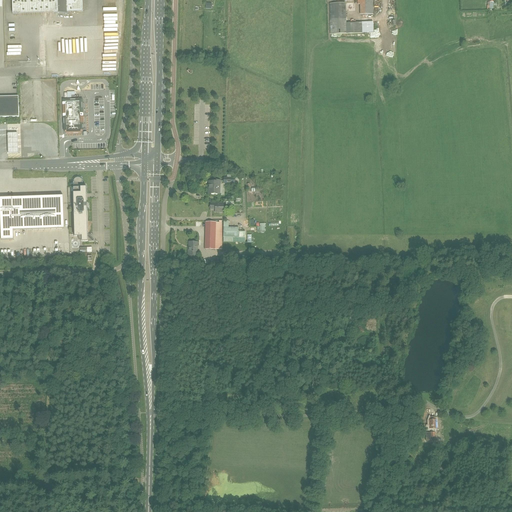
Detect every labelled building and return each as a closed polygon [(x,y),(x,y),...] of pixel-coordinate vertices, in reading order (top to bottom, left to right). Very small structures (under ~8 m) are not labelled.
[(83,12),(82,0),(12,0),(13,14),(58,12),(67,14),(67,12),(83,12)] [(373,15),(372,0),(357,0),(358,5),(362,5),(362,15),(373,15)] [(346,24),(345,3),(330,4),(331,24),(346,24)] [(371,32),(370,21),(359,22),(359,33),(371,32)] [(18,96),(0,96),(0,117),(19,117),(18,96)] [(81,101),(64,101),(65,133),(82,132),(82,121),(83,121),(82,114),(81,114),(81,101)] [(8,151),(8,154),(18,153),(18,150),(18,145),(18,138),(18,133),(8,134),(8,138),(8,145),(8,151)] [(235,184),(235,178),(233,178),(233,175),(227,175),(227,178),(224,178),(224,182),(224,184),(235,184)] [(73,181),(73,183),(75,237),(78,237),(78,238),(80,240),(82,240),(82,242),(87,242),(93,242),(88,236),(87,209),(89,209),(89,203),(87,203),(87,188),(83,188),(83,182),(82,180),(82,179),(80,178),(79,178),(78,178),(76,178),(75,179),(74,180),(73,181)] [(209,182),(208,194),(219,194),(220,194),(220,182),(220,181),(214,181),(214,182),(209,182)] [(0,199),(0,201),(0,202),(1,240),(14,240),(13,230),(64,229),(63,196),(11,198),(11,197),(11,198),(6,198),(6,197),(4,197),(4,198),(0,198),(0,199)] [(223,204),(211,203),(210,209),(215,209),(215,212),(223,212),(223,204)] [(229,221),(224,221),(223,242),(245,243),(245,238),(238,238),(238,227),(228,227),(229,221)] [(221,249),(222,223),(216,223),(206,222),(205,249),(215,250),(215,249),(221,249)] [(197,256),(197,242),(189,242),(189,249),(188,249),(188,256),(197,256)]
